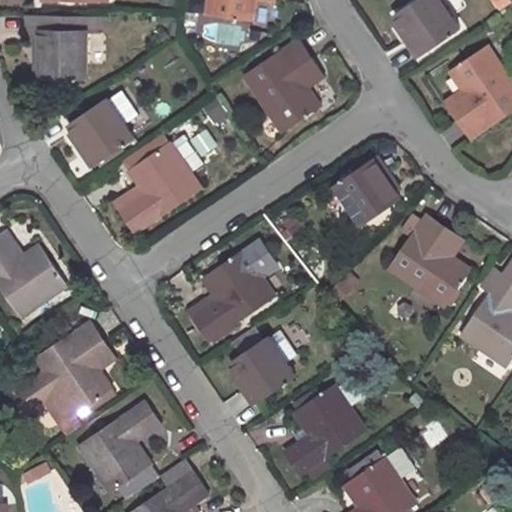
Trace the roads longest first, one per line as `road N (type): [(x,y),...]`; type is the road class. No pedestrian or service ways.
road 1 (residential): [(391,106),(124,284)]
road 2 (residential): [(269,511),(124,284)]
road 3 (residential): [(124,284),(30,159)]
road 4 (residential): [(391,106),(499,211)]
road 5 (residential): [(334,0),(391,106)]
